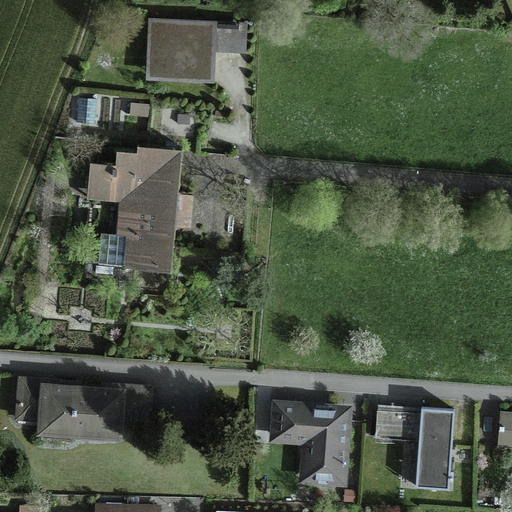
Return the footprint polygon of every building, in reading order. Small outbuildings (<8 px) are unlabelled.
[(226,49),(227,23),(163,20),(160,73),(212,75),(214,48),(226,49)] [(97,98),(79,96),(77,121),(95,123),(97,98)] [(129,193),(125,234),(117,234),(101,232),(98,263),(124,265),(124,266),(172,270),(177,209),(181,209),(183,193),(178,193),(182,148),(146,145),(145,151),(117,149),(116,163),(113,192),(129,193)] [(21,378),(19,402),(20,402),(44,403),(43,418),(42,437),(72,439),(72,431),(117,434),(119,415),(149,417),(151,387),(119,385),(119,392),(78,388),(79,382),(21,378)] [(346,418),(339,409),(277,404),(275,436),(307,438),(307,447),(315,448),(313,477),(342,479),(346,418)] [(455,409),(422,406),(416,485),(449,488),(450,481),(453,481),(454,472),(450,471),(455,409)] [(407,411),(377,409),(375,437),(405,439),(407,411)] [(511,413),(502,412),(501,425),(499,425),(499,429),(501,429),(500,437),(511,437),(511,413)]
